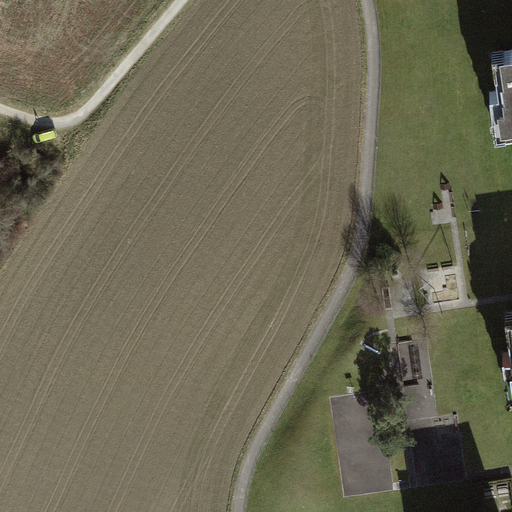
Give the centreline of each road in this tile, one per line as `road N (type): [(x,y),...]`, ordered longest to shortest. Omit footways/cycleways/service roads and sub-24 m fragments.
road 1 (track): [(239,511),(260,439),(351,269),(364,221),(373,39),(365,0)]
road 2 (track): [(0,112),(64,126),(90,112),(186,0)]
